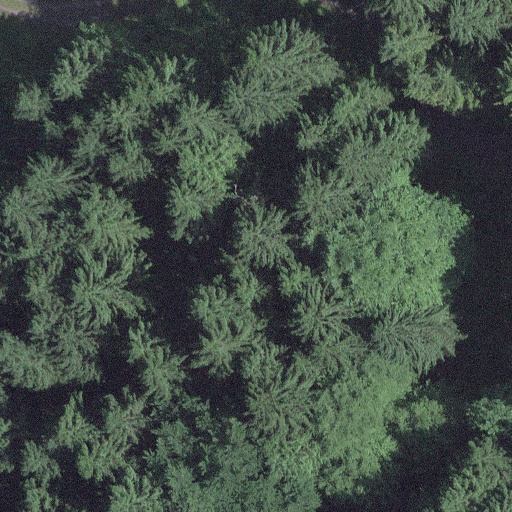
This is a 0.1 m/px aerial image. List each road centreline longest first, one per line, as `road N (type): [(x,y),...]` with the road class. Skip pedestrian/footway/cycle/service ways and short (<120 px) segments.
road 1 (track): [(345,0),(377,10),(482,161),(511,163)]
road 2 (track): [(0,6),(40,32),(129,0)]
